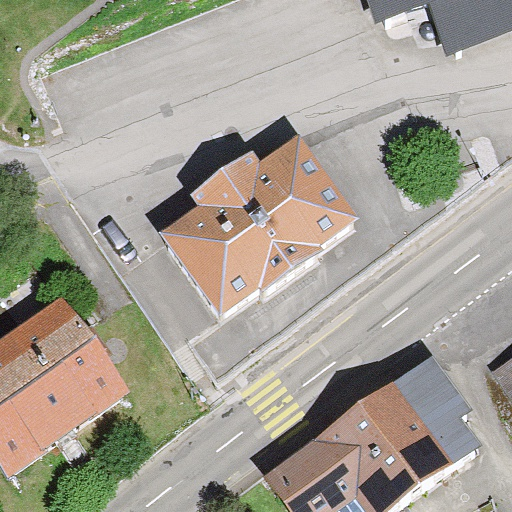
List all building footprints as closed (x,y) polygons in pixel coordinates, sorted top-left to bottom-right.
[(511,0),(376,0),(389,40),(440,24),(474,14),(481,36),(500,30),(511,25),(511,0)] [(474,14),(440,24),(455,72),(511,53),(511,25),(500,30),(481,36),(474,14)] [(359,232),(304,152),(166,246),(220,326),(359,232)] [(141,420),(74,320),(0,370),(0,466),(23,500),(141,420)] [(511,366),(493,378),(511,407),(511,366)] [(430,372),(267,492),(279,511),(417,511),(482,466),(461,437),(471,429),(430,372)]
